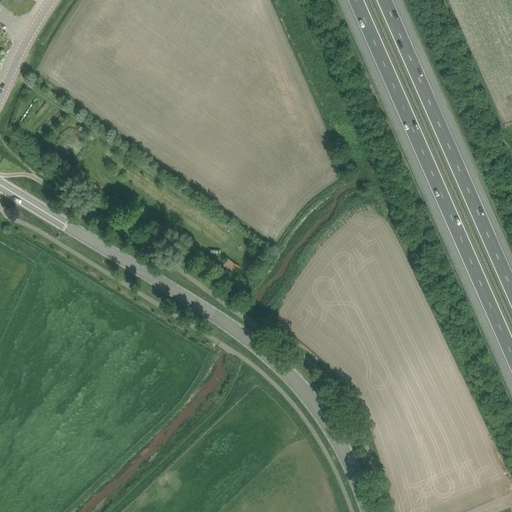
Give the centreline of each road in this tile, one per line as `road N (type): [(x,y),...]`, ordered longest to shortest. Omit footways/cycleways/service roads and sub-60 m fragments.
road 1 (tertiary): [(371,511),(327,420),(281,365),(0,184)]
road 2 (motorway): [(355,0),(511,355)]
road 3 (motorway): [(511,289),(384,0)]
